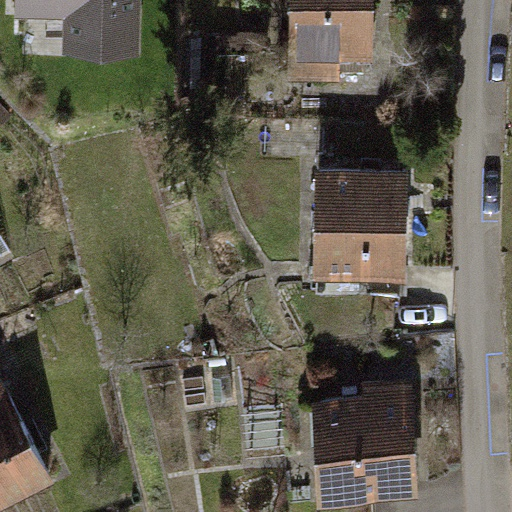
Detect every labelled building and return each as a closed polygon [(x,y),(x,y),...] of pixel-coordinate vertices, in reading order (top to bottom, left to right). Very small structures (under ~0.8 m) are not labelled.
[(72,4),(70,45),(132,47),(133,0),(17,0),(18,3),(72,4)] [(373,0),(293,0),(291,80),(343,82),(344,60),(372,61),(373,0)] [(64,49),(62,13),(28,15),(30,51),(64,49)] [(404,168),(314,169),(315,279),(406,278),(404,168)] [(0,500),(49,476),(0,379),(0,500)] [(418,389),(316,391),(318,493),(420,491),(418,389)]
